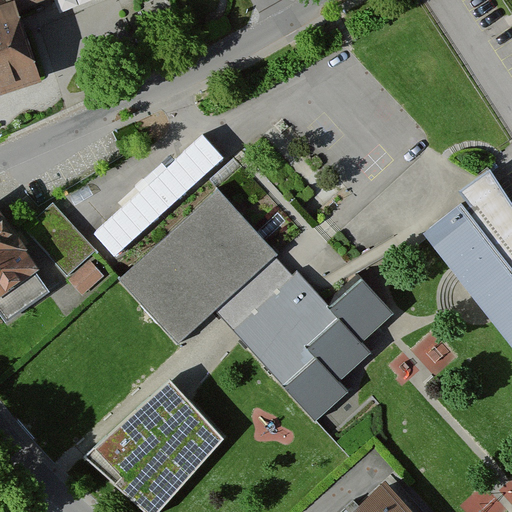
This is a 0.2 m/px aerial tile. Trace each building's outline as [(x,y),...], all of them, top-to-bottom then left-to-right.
[(0,0),(0,91),(37,80),(13,9),(34,0),(0,0)] [(412,232),(511,359),(511,219),(478,169),(452,190),(464,204),(456,210),(450,202),(412,232)] [(93,195),(86,184),(68,194),(74,205),(93,195)] [(272,256),(213,191),(114,280),(174,346),(209,314),(309,424),(344,393),(335,383),(367,354),(357,343),(389,315),(355,277),(324,306),(294,273),(287,279),(268,259),(272,256)] [(0,313),(4,319),(48,288),(29,262),(35,258),(24,242),(27,239),(0,199),(0,313)] [(29,229),(67,271),(94,246),(52,202),(36,216),(39,220),(29,229)] [(100,274),(88,262),(71,278),(83,290),(100,274)] [(159,511),(224,439),(170,379),(82,458),(143,511),(159,511)] [(404,511),(375,481),(341,511),(404,511)]
